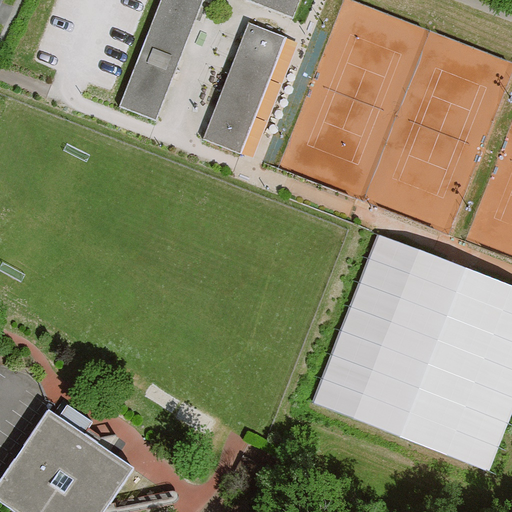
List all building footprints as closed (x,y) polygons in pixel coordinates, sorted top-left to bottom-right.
[(203,0),(162,0),(120,108),(156,122),(203,0)] [(245,0),(294,18),(300,0),(245,0)] [(288,40),(250,26),(204,139),(242,154),(243,152),(288,40)] [(230,65),(239,43),(229,39),(220,61),(230,65)] [(511,421),(511,284),(384,235),(314,405),(491,472),(511,421)] [(86,436),(50,411),(0,484),(0,501),(15,511),(106,511),(135,469),(98,444),(102,438),(90,430),(86,436)] [(276,474),(245,457),(236,475),(267,491),(276,474)]
